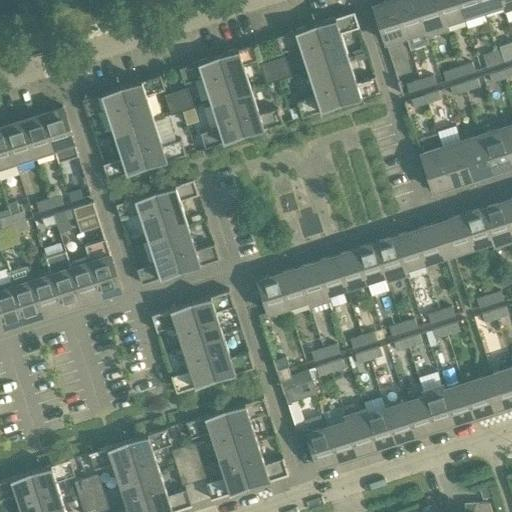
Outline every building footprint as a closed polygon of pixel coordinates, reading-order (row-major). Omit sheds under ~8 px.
[(405,35),(394,0),(387,0),(373,5),(373,6),(385,41),(405,35)] [(415,0),(394,0),(405,35),(423,29),(425,33),(426,33),(415,0)] [(437,0),(415,0),(426,33),(446,27),(437,0)] [(458,0),(437,0),(446,27),(447,26),(445,22),(464,16),(458,0)] [(479,0),(458,0),(464,16),(483,10),(479,0)] [(501,0),(479,0),(483,10),(501,4),(503,8),(504,8),(501,0)] [(511,0),(501,0),(504,8),(511,5),(511,0)] [(354,11),(315,23),(328,63),(348,57),(340,32),(359,26),(354,11)] [(300,45),(308,70),(328,63),(315,23),(276,36),(281,51),(300,45)] [(499,48),(496,49),(500,62),(511,58),(511,40),(498,45),(499,48)] [(257,42),(218,55),(231,95),(251,88),(243,63),(262,57),(257,42)] [(500,62),(496,49),(482,54),(486,66),(500,62)] [(202,77),(210,101),(231,95),(218,55),(179,67),(184,82),(202,77)] [(284,55),(273,58),(279,79),(291,75),(284,55)] [(348,57),(328,63),(341,103),(380,91),(375,76),(356,81),(348,57)] [(279,79),(273,58),(261,62),(268,83),(279,79)] [(472,62),(458,66),(461,74),(475,70),(472,62)] [(328,63),(308,70),(315,95),(297,101),(302,116),(341,103),(328,63)] [(511,65),(502,69),(505,77),(511,74),(511,65)] [(461,74),(458,66),(443,71),(445,80),(461,74)] [(505,77),(502,69),(488,73),(491,82),(505,77)] [(160,73),(121,86),(134,126),(154,119),(146,95),(165,89),(160,73)] [(433,74),(420,79),(422,87),(436,83),(433,74)] [(477,77),(463,81),(466,90),(480,85),(477,77)] [(422,87),(420,79),(406,83),(408,91),(422,87)] [(466,90),(463,81),(449,86),(452,94),(466,90)] [(105,108),(113,132),(134,126),(121,86),(82,98),(87,114),(105,108)] [(187,86),(176,90),(182,110),(194,107),(187,86)] [(251,88),(231,95),(244,135),(282,122),(278,107),(259,113),(251,88)] [(438,89),(425,94),(427,102),(441,98),(438,89)] [(182,110),(176,90),(164,93),(170,114),(182,110)] [(427,102),(425,94),(411,98),(414,107),(427,102)] [(231,95),(210,101),(218,126),(217,126),(216,123),(210,125),(211,128),(200,132),(205,147),(244,135),(231,95)] [(58,162),(79,155),(63,105),(42,111),(55,152),(58,162)] [(294,107),(289,109),(292,119),(298,117),(294,107)] [(292,119),(289,109),(283,111),(287,121),(292,119)] [(42,111),(23,118),(36,158),(55,152),(42,111)] [(23,118),(3,124),(16,164),(36,158),(23,118)] [(154,119),(134,126),(147,166),(185,153),(180,138),(162,144),(154,119)] [(511,123),(499,128),(511,164),(511,163),(511,123)] [(3,124),(0,124),(0,169),(16,164),(3,124)] [(134,126),(113,132),(121,157),(103,163),(108,178),(147,166),(134,126)] [(499,128),(480,134),(492,170),(511,164),(499,128)] [(480,134),(461,140),(472,177),(492,170),(480,134)] [(111,144),(108,135),(100,138),(103,146),(111,144)] [(461,140),(441,146),(453,183),(472,177),(461,140)] [(453,183),(441,146),(421,153),(432,188),(432,190),(453,183)] [(193,178),(155,191),(167,231),(188,224),(180,199),(198,194),(193,178)] [(69,191),(68,192),(71,200),(83,196),(77,179),(66,183),(69,191)] [(139,213),(147,237),(167,231),(155,191),(116,203),(121,218),(139,213)] [(68,192),(49,198),(51,207),(71,200),(68,192)] [(511,197),(501,201),(511,233),(511,197)] [(51,207),(49,198),(36,202),(39,211),(51,207)] [(92,201),(73,207),(76,216),(95,210),(92,201)] [(511,233),(501,201),(482,207),(494,244),(511,237),(511,233)] [(11,214),(13,222),(25,219),(23,210),(20,211),(18,204),(9,207),(11,214)] [(73,207),(53,214),(56,222),(76,216),(73,207)] [(482,207),(462,214),(473,246),(491,240),(493,244),(494,244),(482,207)] [(0,217),(0,222),(1,226),(13,222),(11,214),(0,217)] [(56,222),(53,214),(41,217),(44,226),(56,222)] [(473,246),(462,214),(442,220),(442,221),(443,221),(453,252),(473,246)] [(13,222),(14,225),(16,231),(28,227),(25,219),(13,222)] [(438,221),(435,222),(435,224),(445,255),(448,253),(453,252),(443,221),(442,221),(442,220),(438,221)] [(13,222),(1,226),(4,235),(16,231),(14,225),(13,222)] [(435,222),(414,229),(425,261),(445,255),(435,224),(435,222)] [(188,224),(167,231),(180,271),(219,258),(214,243),(196,249),(188,224)] [(414,229),(395,235),(406,272),(407,272),(406,267),(425,261),(414,229)] [(167,231),(147,237),(155,262),(136,268),(141,283),(180,271),(167,231)] [(395,235),(375,242),(387,278),(406,272),(395,235)] [(120,290),(122,289),(105,237),(86,244),(89,255),(88,255),(101,293),(119,287),(120,290)] [(375,242),(356,248),(366,280),(384,274),(385,279),(387,278),(375,242)] [(356,248),(336,254),(346,286),(347,286),(349,292),(367,286),(365,280),(366,280),(356,248)] [(336,254),(317,260),(328,297),(330,297),(328,292),(346,286),(336,254)] [(88,255),(69,262),(81,299),(101,293),(88,255)] [(317,260),(297,267),(309,303),(328,297),(317,260)] [(69,262),(50,268),(62,306),(81,299),(69,262)] [(11,280),(23,318),(42,312),(30,274),(27,264),(8,271),(11,280)] [(297,267),(278,273),(288,305),(306,299),(308,304),(309,303),(297,267)] [(50,268),(30,274),(42,312),(62,306),(50,268)] [(288,305),(278,273),(257,280),(257,281),(258,281),(268,312),(288,305)] [(11,280),(0,283),(0,313),(3,324),(23,318),(11,280)] [(229,289),(190,301),(203,340),(223,333),(216,311),(233,306),(234,306),(229,289)] [(501,290),(488,294),(491,302),(504,298),(501,290)] [(491,302),(488,294),(477,298),(479,306),(491,302)] [(175,324),(182,347),(203,340),(190,301),(151,314),(157,331),(158,330),(175,324)] [(439,305),(440,309),(443,318),(463,311),(460,304),(452,306),(446,308),(445,304),(439,305)] [(506,305),(493,309),(496,318),(508,314),(506,305)] [(443,318),(440,309),(428,314),(430,322),(443,318)] [(496,318),(493,309),(482,313),(484,321),(496,318)] [(415,318),(401,322),(404,330),(417,326),(415,318)] [(457,321),(445,325),(448,333),(459,329),(457,321)] [(404,330),(401,322),(389,326),(392,334),(404,330)] [(448,333),(445,325),(432,329),(435,337),(448,333)] [(374,331),(362,335),(365,343),(377,339),(374,331)] [(230,356),(223,333),(203,340),(215,379),(254,366),(248,349),(247,349),(247,350),(230,356)] [(419,333),(406,337),(409,346),(422,341),(419,333)] [(365,343),(362,335),(350,338),(353,347),(365,343)] [(409,346),(406,337),(394,341),(397,350),(409,346)] [(203,340),(182,347),(175,349),(177,355),(184,353),(189,369),(172,374),(171,374),(176,391),(215,379),(203,340)] [(337,343),(323,347),(326,355),(340,351),(337,343)] [(379,346),(367,350),(370,358),(382,354),(379,346)] [(326,355),(323,347),(311,351),(314,359),(326,355)] [(370,358),(367,350),(355,354),(358,362),(370,358)] [(276,369),(287,365),(289,365),(286,356),(273,360),(276,369)] [(342,358),(328,362),(330,371),(345,366),(342,358)] [(330,371),(328,362),(316,366),(319,375),(330,371)] [(276,369),(280,380),(291,377),(287,365),(276,369)] [(511,401),(511,368),(511,366),(491,373),(501,403),(501,404),(501,405),(511,401)] [(488,374),(483,375),(493,406),(494,406),(494,407),(498,406),(501,405),(501,404),(501,403),(491,373),(488,374)] [(483,375),(463,382),(474,414),(494,407),(494,406),(493,406),(483,375)] [(291,377),(280,380),(282,389),(296,385),(293,376),(291,377)] [(443,383),(442,383),(454,420),(474,414),(463,382),(445,388),(443,383)] [(442,383),(423,390),(435,426),(454,420),(442,383)] [(423,395),(405,400),(415,433),(435,426),(423,390),(421,390),(423,395)] [(263,396),(224,408),(237,447),(257,440),(250,418),(267,413),(268,413),(269,413),(263,396)] [(405,400),(385,407),(395,439),(415,433),(405,400)] [(366,408),(364,408),(376,445),(395,439),(385,407),(367,413),(366,408)] [(209,431),(217,454),(237,447),(224,408),(186,421),(191,438),(192,438),(192,437),(209,431)] [(364,408),(345,415),(356,451),(376,445),(364,408)] [(337,458),(327,426),(325,426),(320,414),(304,420),(308,432),(307,432),(316,463),(316,464),(337,458)] [(345,420),(327,426),(337,458),(356,451),(345,415),(344,415),(345,420)] [(127,439),(140,478),(160,472),(153,449),(170,444),(171,445),(172,444),(166,427),(127,439)] [(112,462),(119,485),(140,478),(127,439),(89,452),(94,469),(95,469),(95,468),(112,462)] [(257,440),(237,447),(249,486),(288,473),(283,456),(282,456),(282,457),(265,463),(257,440)] [(183,445),(186,456),(198,452),(195,441),(183,445)] [(171,449),(174,459),(186,456),(183,445),(171,449)] [(237,447),(217,454),(224,476),(207,481),(206,481),(205,481),(211,498),(249,486),(237,447)] [(198,452),(186,456),(194,480),(206,476),(198,452)] [(186,456),(174,459),(182,484),(194,480),(186,456)] [(69,458),(30,471),(43,509),(63,503),(56,481),(73,475),(74,476),(75,475),(69,458)] [(0,498),(15,494),(20,511),(34,511),(43,509),(30,471),(0,480),(0,498)] [(98,472),(86,476),(89,487),(101,483),(98,472)] [(168,494),(160,472),(140,478),(150,511),(168,511),(191,505),(186,487),(185,488),(168,494)] [(74,480),(77,491),(89,487),(86,476),(74,480)] [(150,511),(140,478),(119,485),(127,507),(111,511),(109,511),(108,511),(150,511)] [(101,483),(89,487),(97,511),(109,508),(101,483)] [(492,496),(489,486),(480,489),(483,498),(492,496)] [(89,487),(77,491),(83,511),(95,511),(97,511),(89,487)] [(472,510),(465,511),(492,511),(489,501),(471,502),(472,510)] [(66,511),(63,503),(43,509),(43,511),(66,511)]
